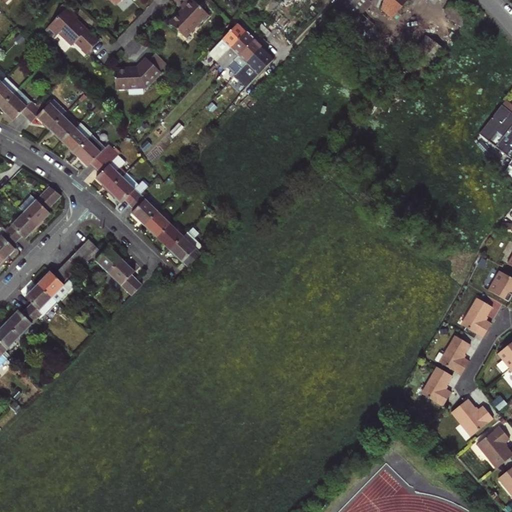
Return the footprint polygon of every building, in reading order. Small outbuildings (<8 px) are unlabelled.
[(183,9),(170,23),(185,37),(197,25),(198,26),(209,15),(193,0),(186,0),(180,6),(183,9)] [(347,31),(363,14),(373,3),(369,0),(344,0),(327,18),(340,31),(343,28),(347,31)] [(408,1),(406,0),(383,0),(386,3),(381,8),(392,18),(408,1)] [(469,20),(451,3),(442,11),(460,28),(469,20)] [(77,42),(84,48),(88,52),(98,42),(76,21),(78,18),(67,7),(46,30),(55,39),(60,33),(73,45),(77,42)] [(347,31),(362,46),(375,32),(372,29),(375,26),(363,14),(347,31)] [(340,31),(327,18),(325,21),(338,33),(340,31)] [(215,47),(223,55),(247,32),(238,23),(215,47)] [(433,27),(426,35),(445,49),(451,41),(433,27)] [(227,68),(228,67),(254,39),(247,32),(223,55),(218,60),(227,68)] [(358,49),(380,70),(396,53),(375,32),(362,46),(358,49)] [(426,35),(402,65),(421,80),(445,49),(426,35)] [(254,39),(228,67),(232,71),(230,74),(233,78),(236,75),(262,47),(254,39)] [(262,47),(236,75),(240,79),(246,72),(248,73),(241,80),(247,87),(274,59),(262,47)] [(129,68),(115,69),(116,89),(145,87),(160,72),(147,60),(137,70),(129,70),(129,68)] [(1,82),(0,83),(0,107),(0,108),(19,89),(6,77),(1,82)] [(36,106),(19,89),(0,108),(13,120),(22,112),(26,116),(36,106)] [(511,103),(506,99),(494,114),(497,116),(489,127),(496,132),(489,141),(511,160),(511,159),(511,103)] [(42,112),(36,106),(26,116),(32,122),(37,117),(50,129),(63,116),(67,111),(54,100),(42,112)] [(76,128),(63,116),(50,129),(62,141),(76,128)] [(162,122),(153,132),(159,138),(168,128),(162,122)] [(75,154),(93,135),(80,123),(76,128),(62,141),(75,154)] [(179,123),(167,136),(172,140),(184,127),(179,123)] [(105,148),(93,135),(75,154),(88,166),(91,163),(96,168),(115,149),(109,144),(105,148)] [(109,191),(127,173),(120,167),(124,162),(118,156),(120,154),(115,149),(96,168),(101,173),(96,178),(109,191)] [(125,200),(130,205),(141,194),(149,186),(143,181),(139,185),(127,173),(109,191),(122,203),(125,200)] [(48,210),(62,195),(50,186),(37,200),(31,196),(19,208),(24,213),(38,226),(51,213),(48,210)] [(145,225),(158,211),(141,194),(130,205),(135,210),(132,213),(145,225)] [(158,237),(171,224),(158,211),(145,225),(158,237)] [(26,239),(38,226),(24,213),(7,231),(17,241),(22,236),(26,239)] [(184,236),(171,224),(158,237),(171,250),(184,236)] [(13,246),(17,241),(7,231),(3,227),(0,229),(0,259),(3,262),(16,249),(13,246)] [(203,246),(188,232),(184,236),(199,250),(203,246)] [(199,250),(184,236),(171,250),(189,267),(202,254),(199,250)] [(95,255),(100,250),(89,240),(84,245),(95,255)] [(95,255),(84,245),(79,250),(90,260),(95,255)] [(96,261),(109,273),(122,260),(109,247),(96,261)] [(79,250),(74,255),(84,265),(90,260),(79,250)] [(74,255),(69,260),(79,270),(84,265),(74,255)] [(69,260),(64,265),(75,275),(79,270),(69,260)] [(109,273),(127,291),(137,280),(132,275),(135,272),(122,260),(109,273)] [(59,271),(69,280),(75,275),(64,265),(59,271)] [(52,298),(56,303),(57,303),(74,285),(69,280),(59,271),(55,275),(51,272),(38,285),(52,298)] [(511,278),(498,271),(488,291),(508,303),(511,295),(511,278)] [(127,291),(133,296),(143,286),(137,280),(127,291)] [(52,298),(38,285),(25,298),(32,304),(27,309),(37,319),(42,315),(44,317),(57,303),(56,303),(52,298)] [(461,326),(482,338),(490,324),(485,321),(484,320),(485,317),(491,307),(476,298),(461,326)] [(7,324),(20,337),(37,319),(27,309),(22,314),(19,311),(7,324)] [(0,351),(3,354),(5,352),(20,337),(7,324),(0,330),(0,351)] [(463,355),(469,345),(454,336),(439,363),(460,376),(468,362),(463,359),(462,358),(463,355)] [(511,342),(497,354),(511,372),(511,342)] [(446,386),(452,376),(436,367),(421,395),(442,407),(451,393),(446,390),(444,389),(446,386)] [(492,419),(482,406),(478,410),(476,411),(474,409),(467,400),(450,413),(470,437),(492,419)] [(509,440),(499,427),(477,444),(495,470),(511,456),(511,455),(505,447),(503,444),(504,443),(509,440)] [(511,467),(497,480),(511,496),(511,467)]
